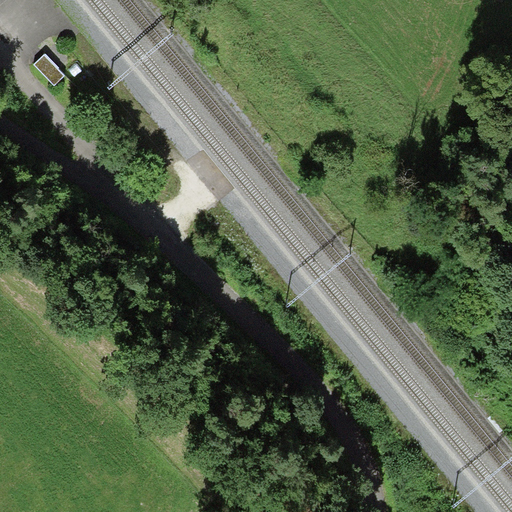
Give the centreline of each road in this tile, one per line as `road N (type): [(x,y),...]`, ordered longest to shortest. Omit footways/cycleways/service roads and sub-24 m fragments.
road 1 (unclassified): [(369,511),(363,468),(327,420),(145,223)]
road 2 (unclassified): [(145,223),(0,64)]
road 3 (unclassified): [(145,223),(0,132)]
